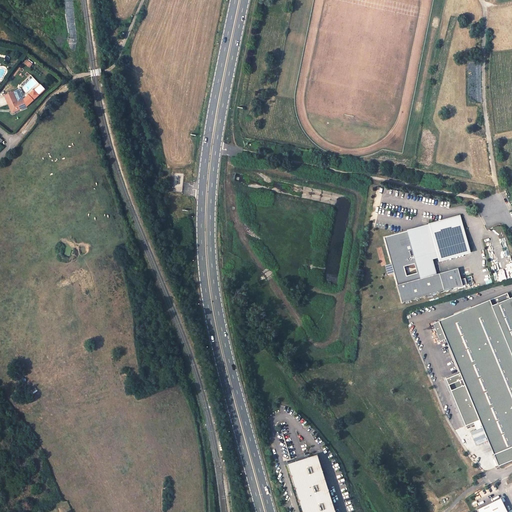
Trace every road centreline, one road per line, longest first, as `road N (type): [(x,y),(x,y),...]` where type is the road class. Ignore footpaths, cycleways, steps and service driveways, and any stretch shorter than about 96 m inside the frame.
road 1 (primary): [(270,511),(211,262),(215,147),(244,0)]
road 2 (primary): [(234,0),(202,183),(202,261),(212,331),(260,511)]
road 3 (track): [(490,209),(484,201),(215,147)]
road 4 (unknown): [(349,511),(326,455),(288,418),(275,429),(300,511)]
road 5 (track): [(20,135),(73,77),(110,68),(143,0)]
